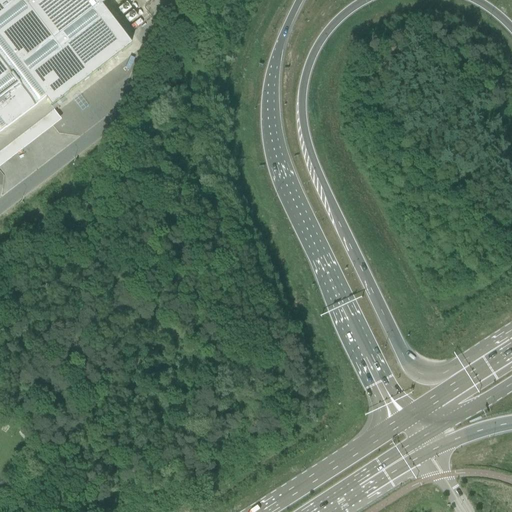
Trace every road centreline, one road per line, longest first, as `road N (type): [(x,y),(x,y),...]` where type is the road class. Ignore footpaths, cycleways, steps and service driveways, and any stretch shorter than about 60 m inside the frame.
road 1 (trunk): [(511,347),(440,374),(413,372),(313,162),(300,111),(306,71),(323,36),(366,0)]
road 2 (trunk): [(299,0),(274,64),(272,141),(303,225),(400,422)]
road 3 (secondary): [(400,422),(260,511)]
road 4 (secondary): [(511,350),(400,422)]
road 5 (secondary): [(306,511),(414,443)]
